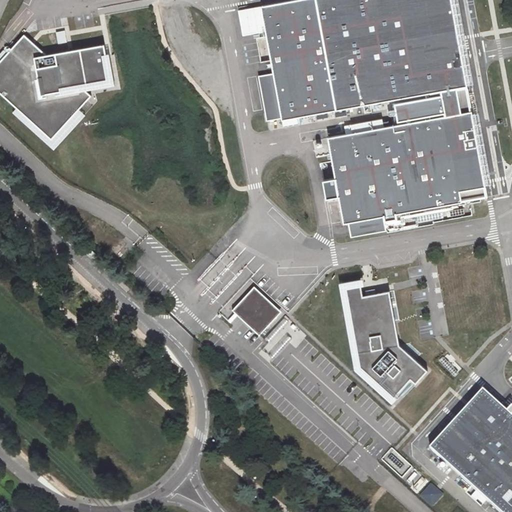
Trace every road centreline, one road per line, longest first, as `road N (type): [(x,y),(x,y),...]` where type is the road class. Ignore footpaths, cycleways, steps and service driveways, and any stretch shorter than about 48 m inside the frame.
road 1 (unclassified): [(189,462),(201,405),(183,357),(0,184)]
road 2 (unclassified): [(0,450),(61,501),(90,510),(136,506),(161,493)]
road 3 (unknown): [(376,468),(386,454),(381,440),(293,360)]
road 4 (unknown): [(238,97),(192,55),(173,0)]
